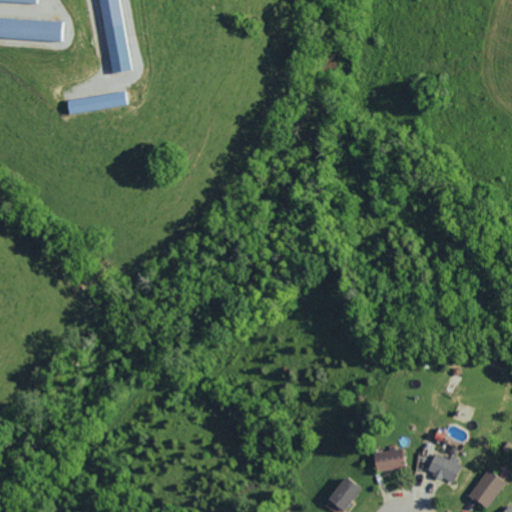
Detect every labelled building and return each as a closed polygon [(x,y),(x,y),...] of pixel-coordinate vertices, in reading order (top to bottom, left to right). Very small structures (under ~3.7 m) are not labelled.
[(97,0),(108,72),(128,69),(117,0),(97,0)] [(0,37),(64,40),(65,20),(0,16),(0,37)] [(124,105),(122,91),(63,98),(65,112),(124,105)] [(372,450),(373,470),(402,468),(400,448),(372,450)] [(459,459),(449,455),(448,458),(432,453),(425,472),(451,482),(459,459)] [(503,481),(483,468),(467,496),(486,508),(503,481)] [(357,487),(340,476),(325,500),(342,511),(357,487)] [(500,511),(511,511),(511,506),(507,503),(500,511)]
